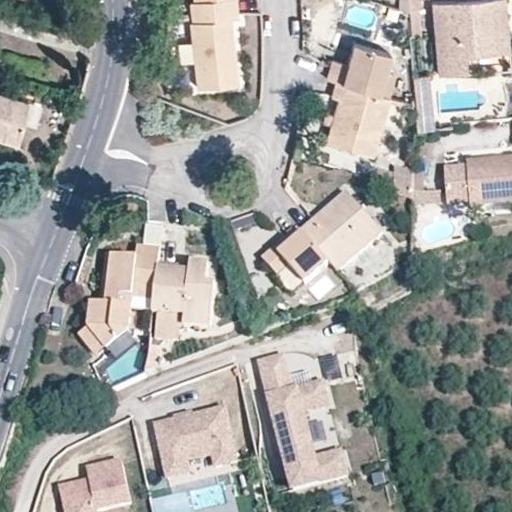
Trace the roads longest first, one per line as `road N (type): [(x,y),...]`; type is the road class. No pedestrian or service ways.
road 1 (residential): [(228,353),(147,385),(59,439),(31,468),(19,511)]
road 2 (tertiary): [(52,241),(0,397)]
road 3 (residential): [(181,175),(213,201),(244,207),(268,192),(279,137)]
road 4 (tertiary): [(110,0),(109,79),(86,147)]
road 5 (residential): [(279,137),(278,0)]
